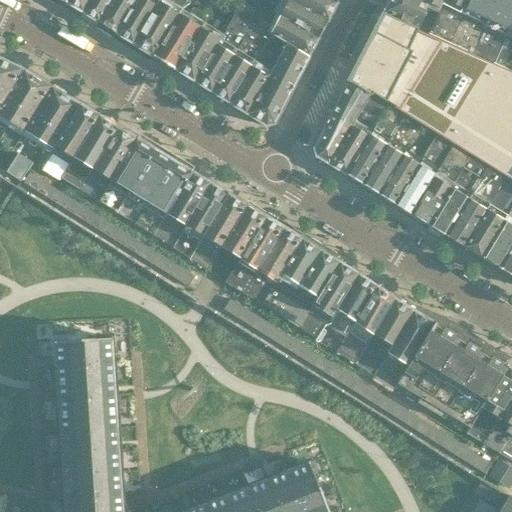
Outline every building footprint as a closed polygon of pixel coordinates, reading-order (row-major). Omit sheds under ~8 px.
[(66,0),(66,3),(81,12),(88,0),(66,0)] [(110,0),(88,0),(81,12),(97,22),(110,0)] [(114,33),(134,0),(110,0),(97,22),(114,33)] [(131,43),(154,8),(157,4),(159,0),(134,0),(114,33),(131,43)] [(152,56),(177,17),(185,4),(187,0),(159,0),(157,4),(154,8),(131,43),(152,56)] [(288,0),(287,0),(246,0),(278,18),(318,39),(327,21),(288,0)] [(330,0),(287,0),(288,0),(327,21),(336,3),(330,0)] [(389,0),(383,14),(418,29),(426,12),(418,8),(421,0),(389,0)] [(421,0),(418,8),(426,12),(430,1),(441,6),(443,0),(421,0)] [(467,6),(469,0),(443,0),(441,6),(428,34),(449,43),(467,6)] [(482,32),(496,0),(469,0),(467,6),(449,43),(466,50),(472,53),(482,32)] [(511,25),(511,0),(496,0),(482,32),(488,34),(492,26),(508,34),(511,25)] [(275,43),(264,37),(266,33),(234,13),(217,41),(214,46),(231,56),(247,66),(265,77),(268,73),(261,69),(275,43)] [(383,14),(348,83),(371,97),(387,107),(403,117),(436,137),(452,147),(470,158),(488,168),(505,179),(511,182),(511,70),(495,63),(488,60),(472,53),(466,50),(449,43),(428,34),(418,29),(383,14)] [(177,17),(152,56),(172,69),(198,29),(177,17)] [(318,39),(278,18),(269,34),(284,43),(308,57),(318,39)] [(511,25),(508,34),(506,39),(495,63),(511,70),(511,25)] [(198,29),(172,69),(193,81),(214,46),(217,41),(198,29)] [(261,69),(268,73),(272,65),(284,43),(269,34),(266,33),(264,37),(275,43),(261,69)] [(308,57),(284,43),(272,65),(297,78),(308,57)] [(214,46),(193,81),(210,92),(231,56),(214,46)] [(231,56),(210,92),(227,102),(247,66),(231,56)] [(0,105),(22,70),(0,59),(0,105)] [(272,65),(268,73),(265,77),(245,113),(266,126),(274,124),(297,78),(272,65)] [(247,66),(227,102),(245,113),(265,77),(247,66)] [(23,132),(51,88),(22,70),(0,105),(0,145),(11,152),(21,136),(23,132)] [(351,129),(371,97),(348,83),(330,116),(351,129)] [(50,154),(80,106),(51,88),(23,132),(21,136),(31,142),(29,145),(34,148),(36,145),(50,154)] [(61,177),(98,117),(80,106),(50,154),(43,166),(61,177)] [(398,126),(403,117),(387,107),(381,116),(377,124),(367,139),(345,175),(362,185),(392,135),(398,126)] [(316,157),(329,165),(351,129),(330,116),(313,149),(316,157)] [(117,128),(98,117),(61,177),(80,189),(90,173),(117,128)] [(135,139),(117,128),(90,173),(97,177),(99,173),(110,180),(135,139)] [(351,129),(329,165),(345,175),(367,139),(351,129)] [(378,195),(406,150),(394,143),(397,138),(392,135),(362,185),(378,195)] [(410,215),(433,178),(438,169),(429,164),(435,153),(444,159),(446,156),(452,147),(436,137),(431,146),(422,160),(394,205),(410,215)] [(155,152),(135,139),(110,180),(108,184),(99,198),(119,211),(155,152)] [(406,150),(378,195),(394,205),(422,160),(411,153),(414,149),(409,145),(406,150)] [(470,158),(452,147),(446,156),(464,167),(468,161),(470,158)] [(173,162),(155,152),(119,211),(136,222),(173,162)] [(460,174),(428,226),(446,237),(469,200),(481,180),(486,171),(468,161),(464,167),(460,174)] [(166,214),(191,173),(173,162),(136,222),(154,233),(166,214)] [(17,165),(10,175),(17,180),(24,169),(17,165)] [(433,178),(410,215),(428,226),(460,174),(455,171),(446,186),(433,178)] [(29,173),(23,183),(187,287),(194,277),(29,173)] [(184,225),(209,184),(191,173),(166,214),(184,225)] [(489,205),(463,247),(481,258),(511,206),(511,182),(505,179),(498,190),(489,205)] [(189,258),(227,195),(209,184),(184,225),(171,247),(189,258)] [(221,247),(246,207),(227,195),(189,258),(207,269),(212,262),(221,247)] [(469,200),(446,237),(463,247),(489,205),(482,201),(479,206),(469,200)] [(511,206),(481,258),(498,269),(511,246),(511,206)] [(239,258),(264,218),(246,207),(221,247),(239,258)] [(248,285),(282,229),(264,218),(239,258),(237,263),(225,281),(243,292),(248,285)] [(275,281),(301,240),(282,229),(248,285),(243,292),(262,303),(266,296),(275,281)] [(342,265),(301,240),(275,281),(266,296),(262,303),(317,338),(326,324),(357,275),(342,265)] [(511,246),(498,269),(511,277),(511,246)] [(376,286),(357,275),(326,324),(335,328),(346,335),(351,326),(376,286)] [(394,298),(376,286),(351,326),(370,338),(374,332),(394,298)] [(413,310),(394,298),(374,332),(392,343),(413,310)] [(230,299),(223,310),(483,473),(489,463),(230,299)] [(413,310),(392,343),(388,351),(408,364),(434,323),(413,310)] [(482,409),(507,367),(434,323),(408,364),(399,378),(395,387),(394,389),(467,433),(482,409)] [(326,511),(307,462),(183,511),(122,511),(112,340),(53,344),(63,511),(326,511)] [(374,373),(395,387),(399,378),(379,366),(374,373)] [(497,418),(511,393),(511,370),(507,367),(482,409),(467,433),(482,443),(497,418)] [(511,432),(511,393),(497,418),(482,443),(499,453),(511,432)] [(511,432),(499,453),(511,460),(511,432)] [(511,511),(511,497),(509,496),(498,511),(511,511)]
